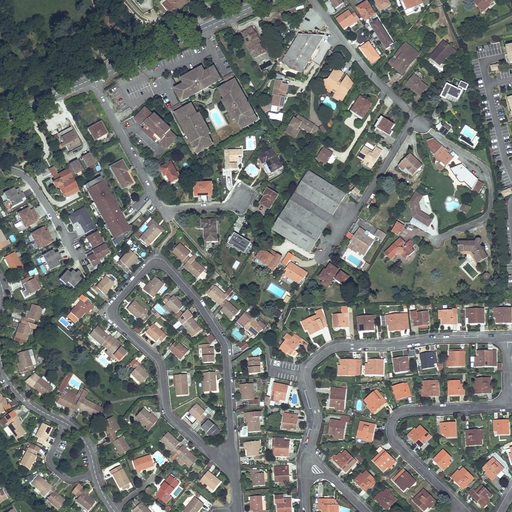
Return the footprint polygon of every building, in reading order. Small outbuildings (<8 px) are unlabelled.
[(168,0),(163,5),(171,15),(182,7),(190,0),(168,0)] [(341,0),(329,0),(336,9),(344,3),(341,0)] [(374,0),(381,11),(390,5),(387,0),(374,0)] [(399,0),(401,2),(407,16),(415,12),(414,10),(419,8),(421,7),(420,6),(423,4),(421,0),(399,0)] [(485,10),(490,6),(489,5),(489,3),(491,1),(491,0),(475,0),(474,2),(477,6),(480,4),(482,6),(485,10)] [(361,6),(357,8),(362,16),(363,17),(365,21),(375,15),(369,5),(363,9),(361,6)] [(359,19),(355,13),(352,15),(349,11),(336,19),(343,29),(347,26),(355,20),(356,22),(359,19)] [(254,58),(266,52),(252,28),(241,34),(254,58)] [(285,48),(279,59),(282,61),(286,64),(292,67),(290,70),(302,73),(308,63),(307,58),(311,57),(324,36),(299,35),(292,45),(293,48),(293,50),(291,50),(289,50),(285,48)] [(278,36),(270,41),(272,45),(278,41),(279,43),(282,42),(278,36)] [(390,53),(397,44),(395,41),(387,50),(390,53)] [(452,48),(443,41),(436,51),(437,52),(443,44),(450,50),(452,48)] [(405,43),(396,54),(399,57),(398,58),(396,60),(394,63),(397,66),(396,67),(397,70),(398,70),(399,68),(404,72),(409,67),(407,66),(408,65),(410,66),(415,60),(413,59),(418,53),(405,43)] [(436,51),(430,57),(438,64),(445,57),(446,58),(449,60),(456,52),(452,48),(450,50),(443,44),(437,52),(436,51)] [(396,60),(393,58),(389,63),(397,70),(396,67),(397,66),(394,63),(396,60)] [(199,69),(184,77),(186,80),(183,81),(184,84),(175,89),(180,98),(182,97),(184,100),(194,94),(195,94),(196,92),(199,90),(200,91),(203,90),(202,88),(205,87),(207,87),(208,87),(219,81),(217,78),(219,77),(214,68),(205,73),(203,70),(200,72),(199,69)] [(328,81),(327,81),(331,84),(327,89),(335,94),(340,97),(341,94),(345,96),(353,84),(347,80),(346,83),(343,81),(341,85),(338,83),(340,79),(337,77),(341,72),(335,69),(328,81)] [(414,75),(407,83),(414,89),(413,91),(420,96),(428,87),(420,81),(421,80),(414,75)] [(282,84),(283,81),(275,80),(272,95),(274,95),(272,106),(279,107),(284,104),(285,97),(283,97),(283,92),(286,93),(287,85),(282,84)] [(220,91),(222,94),(224,95),(226,98),(227,101),(228,102),(227,104),(229,108),(231,107),(231,108),(232,110),(231,110),(233,114),(235,115),(237,119),(239,122),(239,124),(240,127),(242,126),(242,128),(256,121),(254,117),(254,115),(249,106),(247,106),(245,101),(242,96),(243,94),(238,86),(236,85),(234,81),(220,89),(221,90),(220,91)] [(462,91),(462,90),(463,89),(466,90),(468,85),(461,81),(458,86),(459,86),(458,88),(447,83),(440,96),(445,99),(449,92),(451,93),(450,96),(458,100),(462,91)] [(457,102),(458,100),(450,96),(451,93),(449,92),(445,99),(448,100),(449,100),(456,102),(457,102)] [(333,97),(341,102),(345,96),(341,94),(340,97),(335,94),(333,97)] [(360,97),(350,113),(362,120),(371,104),(360,97)] [(70,126),(67,117),(70,116),(65,101),(53,105),(58,120),(60,119),(63,128),(70,126)] [(191,107),(190,105),(177,113),(179,117),(178,119),(183,127),(185,128),(187,133),(190,137),(189,139),(194,148),(196,149),(198,153),(212,145),(211,144),(212,143),(210,140),(208,139),(206,136),(205,132),(204,132),(205,130),(203,126),(202,127),(201,125),(200,124),(201,123),(199,119),(197,119),(197,118),(195,115),(194,112),(194,109),(192,106),(191,107)] [(142,112),(136,118),(141,122),(139,123),(144,128),(143,129),(146,132),(147,131),(154,138),(153,139),(156,142),(157,140),(163,145),(164,144),(168,148),(174,142),(173,141),(176,138),(169,131),(167,129),(166,126),(164,123),(162,125),(160,122),(161,121),(158,118),(155,118),(153,115),(146,109),(142,112)] [(293,138),(298,128),(299,127),(310,133),(315,126),(298,115),(296,119),(294,118),(285,133),(293,138)] [(381,117),(376,126),(378,127),(377,128),(382,132),(390,136),(393,132),(391,131),(394,125),(381,117)] [(101,122),(95,125),(95,126),(89,129),(91,133),(90,133),(94,141),(107,133),(101,122)] [(438,133),(446,137),(451,127),(444,123),(438,133)] [(91,133),(89,129),(95,126),(95,125),(94,124),(86,128),(89,134),(90,133),(91,133)] [(154,138),(147,131),(146,132),(145,133),(152,140),(153,139),(154,138)] [(468,145),(469,143),(460,137),(459,139),(468,145)] [(71,138),(63,142),(68,151),(74,148),(72,143),(73,143),(71,138)] [(373,166),(382,151),(376,147),(373,152),(364,147),(358,157),(364,161),(363,163),(368,166),(369,164),(373,166)] [(442,147),(434,155),(446,166),(453,159),(444,150),(445,149),(442,147)] [(321,152),(330,158),(333,154),(323,148),(321,152)] [(242,150),(225,150),(226,170),(231,170),(231,169),(236,168),(236,164),(235,157),(238,157),(238,156),(242,156),(242,150)] [(89,153),(82,157),(87,167),(94,163),(94,162),(98,160),(93,152),(89,154),(89,153)] [(262,164),(266,162),(272,172),(281,167),(275,156),(273,157),(270,152),(267,155),(266,153),(259,157),(262,164)] [(326,164),(330,158),(321,152),(317,158),(326,164)] [(416,172),(422,166),(409,154),(398,166),(396,168),(404,173),(406,172),(412,177),(414,175),(415,176),(418,174),(416,172)] [(77,160),(66,166),(71,174),(74,172),(75,174),(82,170),(77,160)] [(126,172),(127,171),(122,161),(110,167),(122,189),(132,183),(126,172)] [(171,162),(161,168),(165,176),(167,175),(171,183),(179,178),(176,173),(171,162)] [(473,189),(472,190),(478,193),(483,184),(477,181),(478,180),(461,164),(451,169),(459,180),(459,181),(460,181),(460,182),(461,182),(462,182),(463,182),(463,181),(464,181),(464,180),(473,189)] [(67,169),(57,175),(53,167),(49,170),(53,177),(55,181),(53,183),(56,188),(58,187),(59,189),(60,189),(63,195),(75,188),(77,192),(79,191),(75,183),(67,169)] [(315,245),(346,194),(309,171),(272,230),(298,246),(310,253),(315,245)] [(176,173),(179,178),(171,183),(167,175),(165,176),(163,177),(168,186),(182,179),(178,172),(176,173)] [(108,237),(130,225),(124,212),(105,178),(83,190),(108,237)] [(211,183),(195,184),(195,188),(196,196),(212,195),(211,183)] [(7,200),(8,200),(21,193),(19,188),(15,190),(13,188),(3,193),(7,200)] [(77,192),(75,188),(63,195),(65,198),(73,194),(77,192)] [(356,196),(359,192),(355,188),(351,192),(356,196)] [(265,197),(260,204),(270,209),(278,195),(267,189),(264,194),(266,195),(265,197)] [(21,193),(8,200),(12,207),(22,202),(21,199),(25,197),(22,192),(21,193)] [(422,197),(415,192),(410,201),(414,218),(428,227),(433,219),(420,212),(418,203),(422,197)] [(463,204),(460,210),(466,213),(470,207),(463,204)] [(22,221),(21,221),(25,228),(35,223),(37,217),(33,208),(29,211),(28,208),(18,214),(22,221)] [(80,224),(85,234),(95,228),(84,208),(68,216),(73,224),(77,222),(79,225),(80,224)] [(160,232),(161,232),(156,227),(158,225),(152,220),(150,222),(152,224),(149,228),(143,235),(142,236),(137,231),(133,235),(138,240),(139,239),(147,246),(160,232)] [(202,228),(204,228),(205,241),(216,240),(215,220),(202,221),(202,228)] [(400,232),(404,226),(397,222),(391,231),(398,235),(399,232),(400,232)] [(48,234),(45,227),(31,234),(35,242),(48,234)] [(359,228),(350,242),(351,243),(348,247),(352,250),(353,248),(357,251),(364,255),(374,241),(367,237),(363,242),(360,240),(364,235),(365,232),(359,228)] [(381,240),(385,234),(378,229),(374,236),(381,240)] [(97,232),(86,238),(88,242),(85,244),(86,245),(90,243),(92,247),(89,249),(90,250),(103,243),(97,232)] [(48,234),(35,242),(38,249),(52,242),(48,234)] [(244,253),(250,243),(235,234),(230,241),(229,243),(244,253)] [(410,240),(406,244),(405,245),(403,243),(404,242),(400,238),(384,254),(390,260),(397,253),(398,254),(399,254),(400,254),(401,254),(406,259),(414,252),(411,249),(415,245),(410,240)] [(479,245),(480,244),(481,244),(481,243),(482,242),(481,240),(480,239),(479,239),(478,239),(477,239),(476,240),(476,241),(475,242),(471,242),(459,242),(459,250),(463,250),(473,250),(475,253),(473,254),(474,257),(475,256),(478,262),(486,258),(487,257),(479,245)] [(104,244),(85,255),(90,264),(87,266),(90,272),(94,270),(93,268),(99,264),(99,263),(101,262),(99,260),(104,257),(104,258),(105,257),(105,256),(109,253),(104,244)] [(188,256),(190,253),(179,244),(172,252),(178,257),(180,259),(186,264),(184,266),(198,278),(199,276),(203,272),(205,270),(194,261),(196,258),(193,255),(191,258),(188,256)] [(309,256),(311,254),(310,253),(298,246),(297,248),(309,256)] [(273,271),(280,259),(277,257),(278,255),(271,251),(269,254),(261,249),(256,258),(269,266),(268,267),(273,271)] [(54,254),(53,250),(42,256),(50,270),(60,265),(58,261),(62,259),(58,252),(54,254)] [(128,268),(137,257),(129,250),(117,264),(123,269),(125,266),(128,268)] [(7,256),(4,258),(11,270),(15,268),(17,272),(24,268),(22,265),(21,265),(17,258),(14,254),(14,252),(11,254),(7,256)] [(290,262),(285,270),(287,270),(284,274),(299,284),(301,280),(303,281),(307,273),(299,269),(298,270),(296,269),(297,267),(290,262)] [(343,285),(348,277),(340,272),(339,274),(337,272),(335,271),(337,269),(330,264),(325,271),(322,275),(321,274),(319,278),(323,281),(328,284),(331,281),(333,277),(335,279),(343,285)] [(67,270),(59,279),(65,285),(68,282),(74,288),(82,279),(79,276),(81,274),(78,271),(76,273),(73,270),(70,273),(67,270)] [(104,294),(114,283),(105,276),(99,283),(96,287),(94,285),(91,288),(97,293),(99,290),(104,294)] [(23,284),(24,284),(30,294),(39,289),(34,278),(29,281),(27,277),(21,281),(23,284)] [(154,298),(164,284),(155,277),(152,282),(148,287),(147,286),(144,290),(154,298)] [(215,286),(215,287),(208,294),(220,305),(223,308),(221,310),(231,320),(239,312),(225,300),(228,296),(226,293),(224,295),(215,286)] [(176,314),(184,306),(173,296),(171,298),(168,296),(163,301),(166,304),(163,307),(170,313),(172,310),(176,314)] [(78,320),(84,312),(89,308),(90,309),(91,310),(94,307),(86,300),(83,303),(81,301),(74,308),(70,313),(78,320)] [(134,301),(127,309),(138,319),(140,316),(143,319),(147,313),(145,311),(134,301)] [(34,320),(38,322),(42,308),(32,305),(27,318),(23,317),(22,320),(29,323),(33,324),(34,320)] [(334,328),(348,327),(347,307),(341,308),(342,314),(333,314),(334,328)] [(469,324),(484,324),(484,308),(469,309),(469,318),(469,324)] [(496,323),(511,323),(511,308),(496,308),(496,316),(496,323)] [(317,315),(303,321),(308,330),(310,335),(324,329),(320,319),(324,318),(320,309),(316,311),(317,315)] [(452,310),(441,310),(442,319),(442,324),(456,324),(456,309),(452,309),(452,310)] [(201,331),(191,318),(192,317),(187,310),(179,320),(183,325),(193,337),(201,331)] [(179,320),(184,314),(180,311),(175,317),(179,320)] [(427,311),(417,312),(417,311),(411,312),(412,317),(413,317),(415,327),(418,326),(427,325),(429,325),(427,311)] [(252,318),(245,312),(236,322),(243,328),(244,327),(255,336),(262,328),(261,328),(263,326),(260,322),(258,325),(251,319),(252,318)] [(408,314),(387,316),(388,325),(389,331),(404,329),(409,328),(408,314)] [(373,315),(358,317),(359,332),(374,331),(373,325),(373,315)] [(33,324),(29,323),(22,320),(20,324),(15,338),(14,341),(21,343),(25,342),(30,327),(35,329),(36,325),(33,324)] [(157,342),(159,339),(162,342),(167,336),(153,324),(150,327),(149,329),(146,332),(157,342)] [(126,353),(119,347),(114,342),(116,341),(113,338),(110,336),(109,337),(97,327),(89,335),(101,345),(102,345),(105,348),(108,350),(107,351),(115,358),(119,361),(126,353)] [(298,343),(301,338),(294,333),(291,337),(287,334),(284,338),(286,339),(280,347),(287,352),(291,355),(295,351),(300,344),(298,343)] [(216,339),(212,334),(207,338),(210,343),(216,339)] [(181,360),(188,352),(176,341),(169,349),(181,360)] [(203,363),(214,362),(213,348),(210,348),(210,344),(202,345),(203,363)] [(31,350),(17,354),(20,363),(22,369),(19,370),(18,370),(19,374),(29,371),(28,367),(32,366),(36,365),(31,350)] [(115,358),(107,351),(105,352),(113,359),(115,358)] [(449,367),(465,366),(464,351),(449,352),(449,357),(449,367)] [(492,351),(477,351),(477,357),(477,366),(496,366),(496,352),(492,352),(492,351)] [(423,369),(434,367),(433,363),(437,363),(435,352),(421,355),(423,369)] [(250,374),(260,373),(259,357),(248,358),(250,374)] [(407,357),(393,359),(395,373),(406,371),(409,371),(407,357)] [(341,375),(360,375),(360,363),(356,363),(356,360),(341,360),(341,366),(341,375)] [(368,375),(383,375),(383,360),(368,360),(368,365),(368,375)] [(137,361),(132,367),(134,370),(131,374),(141,384),(148,376),(143,371),(138,366),(140,364),(137,361)] [(69,370),(66,376),(68,377),(64,385),(63,387),(62,386),(60,385),(57,391),(60,393),(61,394),(64,389),(72,374),(69,370)] [(205,392),(216,391),(215,372),(204,373),(205,392)] [(45,397),(52,389),(40,379),(34,374),(25,382),(32,388),(33,387),(45,397)] [(186,374),(176,375),(177,387),(177,396),(188,395),(186,374)] [(64,385),(68,377),(66,376),(60,385),(62,386),(63,387),(64,385)] [(477,394),(488,393),(488,389),(491,389),(490,378),(476,379),(476,384),(477,394)] [(438,381),(423,381),(424,387),(424,397),(435,396),(435,392),(439,391),(438,381)] [(449,395),(464,395),(463,384),(459,384),(459,381),(448,381),(449,395)] [(64,389),(61,394),(60,393),(55,402),(69,409),(70,408),(73,410),(79,399),(83,390),(86,386),(83,383),(76,395),(64,389)] [(283,401),(285,401),(288,386),(273,383),(270,398),(280,400),(283,401)] [(397,400),(411,396),(407,383),(403,384),(403,383),(393,387),(397,400)] [(257,399),(254,400),(253,392),(253,384),(242,384),(243,400),(249,400),(250,404),(257,403),(257,399)] [(287,404),(291,387),(288,386),(285,401),(283,401),(283,403),(287,404)] [(335,407),(345,408),(346,389),(341,389),(341,393),(331,392),(329,407),(335,407)] [(91,415),(96,406),(83,399),(87,392),(83,390),(79,399),(73,410),(76,412),(78,409),(91,415)] [(374,412),(383,404),(381,402),(384,399),(376,390),(364,400),(368,404),(374,412)] [(196,404),(189,412),(200,423),(203,425),(201,428),(210,436),(217,428),(208,420),(206,417),(203,415),(205,412),(196,404)] [(373,413),(374,412),(368,404),(366,406),(373,413)] [(96,406),(91,415),(96,418),(101,408),(96,406)] [(143,409),(135,417),(146,426),(145,428),(148,431),(158,420),(155,417),(153,419),(149,414),(143,409)] [(17,440),(26,433),(16,420),(18,419),(18,418),(13,411),(4,418),(4,417),(0,420),(0,424),(1,423),(3,426),(5,424),(7,427),(17,440)] [(249,432),(260,432),(259,417),(262,417),(261,412),(244,413),(245,418),(246,418),(248,418),(249,424),(249,432)] [(298,415),(284,414),(282,428),(296,430),(298,415)] [(114,433),(120,429),(112,417),(103,422),(110,435),(107,437),(109,440),(116,436),(114,433)] [(334,436),(344,437),(346,422),(349,423),(349,418),(341,417),(341,421),(331,420),(329,435),(334,436)] [(498,435),(509,434),(508,420),(494,421),(494,431),(498,431),(498,435)] [(372,424),(360,422),(357,437),(362,438),(372,440),(374,428),(371,428),(372,424)] [(445,437),(456,437),(455,422),(440,423),(441,434),(444,434),(445,437)] [(44,445),(52,428),(42,423),(36,436),(39,438),(37,441),(44,445)] [(423,445),(431,437),(420,426),(416,430),(410,437),(418,445),(420,443),(423,445)] [(212,438),(220,430),(217,428),(210,436),(212,438)] [(410,437),(416,430),(414,428),(408,435),(410,437)] [(467,446),(482,445),(481,439),(481,430),(469,430),(469,434),(466,434),(467,446)] [(168,433),(160,441),(172,451),(170,454),(173,457),(176,459),(178,457),(190,467),(197,460),(182,446),(180,448),(177,446),(179,443),(168,433)] [(120,455),(129,449),(121,437),(118,439),(116,437),(116,436),(109,440),(111,443),(112,442),(120,455)] [(284,438),(275,438),(274,456),(289,457),(290,441),(284,441),(284,438)] [(257,441),(246,442),(247,449),(248,457),(254,456),(254,460),(262,459),(261,453),(258,454),(258,449),(257,441)] [(38,453),(40,448),(31,444),(29,448),(28,448),(20,464),(29,469),(36,456),(33,455),(35,451),(38,453)] [(448,460),(451,458),(443,450),(433,460),(443,470),(451,463),(448,460)] [(348,470),(356,462),(345,451),(342,455),(335,462),(343,470),(346,468),(348,470)] [(388,467),(394,461),(386,452),(383,455),(381,452),(373,461),(384,471),(388,467)] [(335,462),(342,455),(340,453),(333,460),(335,462)] [(150,456),(133,461),(137,473),(140,472),(140,470),(153,466),(150,456)] [(493,458),(483,468),(486,472),(494,479),(501,471),(498,468),(501,465),(493,458)] [(389,469),(396,462),(394,461),(388,467),(389,469)] [(120,466),(109,472),(111,475),(112,474),(120,488),(122,487),(127,484),(129,483),(120,466)] [(285,481),(290,481),(289,466),(275,467),(276,482),(280,482),(285,481)] [(463,468),(459,472),(452,479),(460,487),(463,484),(465,487),(474,478),(463,468)] [(393,480),(404,491),(408,487),(414,480),(403,469),(393,480)] [(253,486),(264,485),(263,473),(259,474),(259,470),(248,471),(249,474),(250,474),(252,474),(253,480),(253,486)] [(451,477),(452,479),(459,472),(458,470),(451,477)] [(214,490),(221,482),(208,471),(201,480),(214,490)] [(369,489),(377,481),(366,471),(362,475),(355,482),(363,490),(367,487),(369,489)] [(492,481),(494,479),(486,472),(484,474),(492,481)] [(355,482),(362,475),(361,473),(354,480),(355,482)] [(48,493),(52,487),(49,484),(49,485),(38,476),(31,484),(42,493),(45,490),(48,493)] [(169,495),(179,483),(171,476),(161,489),(163,491),(161,494),(167,498),(169,495)] [(409,489),(416,482),(414,480),(408,487),(409,489)] [(88,511),(95,503),(87,497),(82,493),(84,491),(85,490),(78,484),(71,492),(78,498),(76,501),(88,511)] [(488,499),(492,495),(482,485),(473,494),(477,497),(474,499),(481,506),(488,499)] [(53,491),(55,489),(52,487),(48,493),(50,495),(47,500),(58,509),(64,501),(53,491)] [(389,507),(397,499),(387,489),(383,493),(376,500),(384,508),(387,505),(389,507)] [(376,500),(383,493),(381,491),(374,498),(376,500)] [(421,492),(413,500),(424,511),(428,507),(435,500),(426,492),(424,494),(421,492)] [(261,496),(251,497),(252,511),(253,511),(265,511),(266,510),(262,510),(261,496)] [(277,511),(291,511),(291,499),(284,499),(283,496),(275,496),(275,504),(277,504),(277,511)] [(197,511),(204,504),(195,497),(183,511),(197,511)] [(322,511),(333,511),(334,499),(319,499),(319,510),(323,510),(322,511)] [(483,508),(490,501),(488,499),(481,506),(483,508)] [(430,509),(436,502),(435,500),(428,507),(430,509)] [(149,511),(141,503),(132,511),(133,511),(149,511)]
